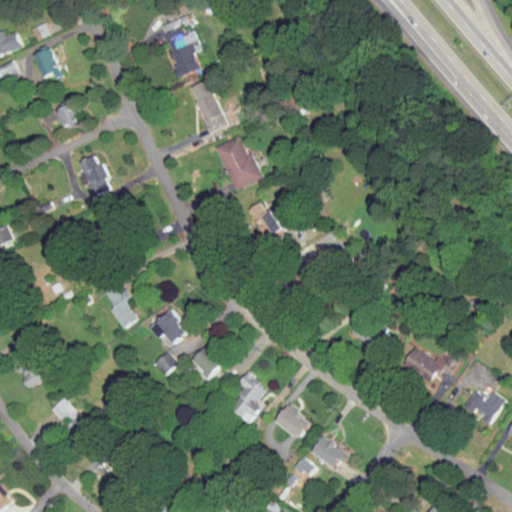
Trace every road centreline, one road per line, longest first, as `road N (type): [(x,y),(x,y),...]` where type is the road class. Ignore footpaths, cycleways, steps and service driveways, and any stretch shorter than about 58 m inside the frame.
road 1 (residential): [(511,500),(400,428),(242,303),(186,222),(98,19)]
road 2 (residential): [(0,173),(137,111)]
road 3 (residential): [(97,511),(0,403)]
road 4 (motorway): [(385,0),(453,81),(480,97)]
road 5 (primary): [(400,0),(480,97)]
